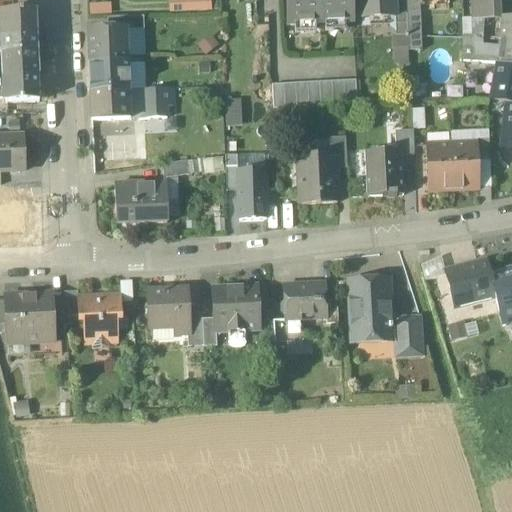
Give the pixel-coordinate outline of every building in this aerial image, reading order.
[(208,0),(169,0),(167,0),(168,13),(209,11),(208,0)] [(286,0),(287,27),(351,25),(350,0),(286,0)] [(361,0),(362,21),(394,19),(393,0),(361,0)] [(405,0),(393,0),(394,19),(395,38),(407,37),(405,0)] [(405,0),(407,37),(408,53),(421,52),(418,0),(405,0)] [(499,0),(469,0),(470,15),(500,15),(499,0)] [(35,14),(1,15),(3,58),(36,57),(35,14)] [(143,19),(107,20),(108,32),(126,31),(126,33),(144,32),(143,19)] [(484,20),(470,20),(471,37),(476,36),(477,43),(481,43),(484,20)] [(511,20),(502,20),(497,51),(486,51),(495,65),(511,69),(511,20)] [(108,32),(88,33),(89,67),(127,65),(126,33),(126,31),(108,32)] [(481,43),(477,43),(476,36),(471,37),(471,39),(471,63),(495,65),(486,51),(481,47),(481,43)] [(471,39),(462,39),(463,62),(471,63),(471,39)] [(36,57),(3,58),(3,72),(4,82),(37,80),(36,57)] [(127,65),(89,67),(90,95),(128,94),(128,88),(127,65)] [(511,69),(495,65),(490,102),(507,104),(511,105),(511,69)] [(163,77),(134,78),(135,88),(128,88),(128,94),(144,93),(164,92),(163,77)] [(37,80),(4,82),(4,92),(4,106),(38,104),(37,80)] [(355,82),(271,87),(273,111),(356,106),(355,82)] [(164,92),(144,93),(145,109),(164,108),(164,92)] [(171,92),(164,92),(164,108),(172,107),(171,92)] [(128,94),(90,95),(91,123),(129,122),(128,94)] [(224,129),(239,128),(239,101),(223,101),(224,129)] [(511,105),(507,104),(501,148),(511,149),(511,105)] [(164,108),(145,109),(145,122),(165,121),(164,108)] [(412,133),(393,133),(394,153),(399,153),(399,158),(413,157),(412,133)] [(23,139),(0,140),(0,174),(25,173),(23,139)] [(345,140),(328,140),(329,157),(334,157),(335,172),(346,172),(345,140)] [(488,141),(476,142),(476,146),(477,165),(489,164),(488,141)] [(476,146),(450,147),(452,193),(478,192),(477,165),(476,146)] [(450,147),(424,148),(426,194),(452,193),(450,147)] [(394,153),(363,155),(366,200),(401,198),(399,158),(399,153),(394,153)] [(329,157),(298,159),(301,208),(337,206),(335,172),(334,157),(329,157)] [(226,194),(238,194),(238,175),(237,158),(225,158),(226,194)] [(198,175),(219,171),(218,160),(196,163),(198,175)] [(185,164),(162,167),(163,181),(186,178),(185,164)] [(266,222),(264,174),(238,175),(238,194),(239,223),(266,222)] [(164,184),(114,187),(116,224),(148,222),(148,227),(166,226),(164,184)] [(424,284),(445,279),(444,274),(440,259),(420,268),(424,284)] [(485,264),(444,274),(445,279),(454,311),(495,301),(489,278),(485,264)] [(511,272),(489,278),(495,301),(501,325),(511,321),(511,272)] [(387,283),(347,286),(351,347),(391,345),(390,323),(387,283)] [(323,288),(282,290),(283,306),(280,309),(281,315),(283,318),(284,320),(298,320),(299,323),(325,322),(323,288)] [(255,290),(211,292),(213,322),(214,336),(215,336),(258,334),(255,290)] [(185,293),(147,295),(148,306),(144,310),(144,316),(149,320),(149,332),(186,330),(187,330),(186,313),(185,293)] [(77,295),(63,297),(64,302),(65,322),(78,322),(77,302),(78,302),(77,295)] [(52,300),(3,302),(4,328),(5,350),(54,348),(53,325),(52,302),(52,300)] [(78,302),(77,302),(78,322),(78,325),(83,325),(84,350),(93,350),(93,353),(108,352),(108,349),(117,349),(115,323),(121,323),(120,300),(78,302)] [(64,302),(52,302),(53,325),(65,324),(65,322),(64,302)] [(200,312),(186,313),(187,330),(186,330),(187,349),(202,349),(201,323),(200,312)] [(420,321),(390,323),(391,345),(394,345),(395,361),(422,360),(420,321)] [(213,322),(201,323),(202,349),(202,351),(216,350),(215,336),(214,336),(213,322)] [(447,343),(473,336),(469,323),(444,330),(447,343)]
